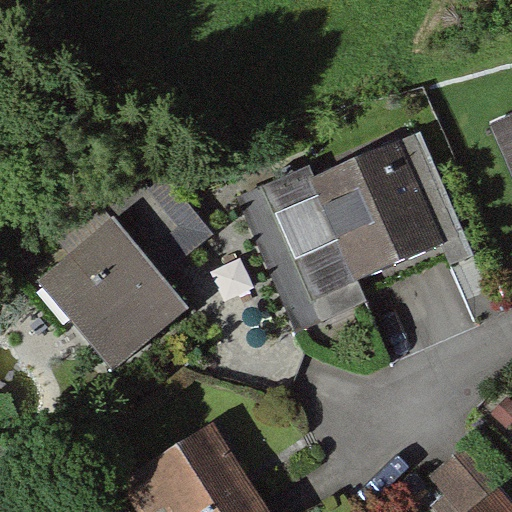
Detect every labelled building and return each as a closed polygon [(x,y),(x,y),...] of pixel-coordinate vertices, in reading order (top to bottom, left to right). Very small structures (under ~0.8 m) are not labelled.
[(511,120),(503,125),(511,144),(511,120)] [(362,303),(474,254),(422,137),(310,187),(362,303)] [(220,247),(172,179),(138,203),(186,271),(220,247)] [(37,286),(115,383),(189,325),(111,227),(37,286)] [(258,511),(217,439),(119,494),(129,511),(258,511)] [(438,511),(469,511),(511,481),(482,441),(420,487),(438,511)] [(507,511),(499,502),(486,511),(507,511)]
